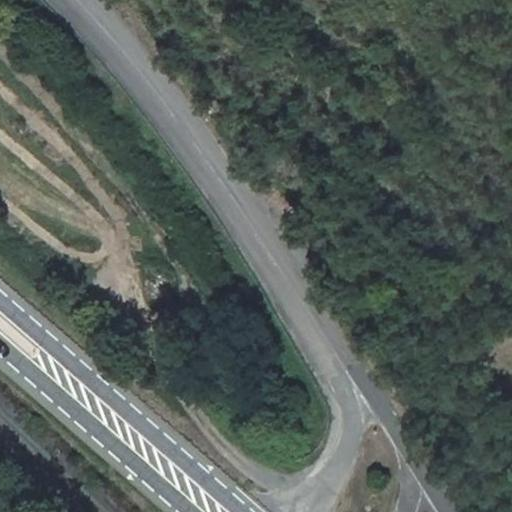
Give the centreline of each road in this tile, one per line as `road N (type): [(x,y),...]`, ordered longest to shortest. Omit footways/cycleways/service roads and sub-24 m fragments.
road 1 (residential): [(448,511),(166,102),(78,0)]
road 2 (primary): [(0,331),(205,511)]
road 3 (unknown): [(374,403),(366,446),(320,511)]
